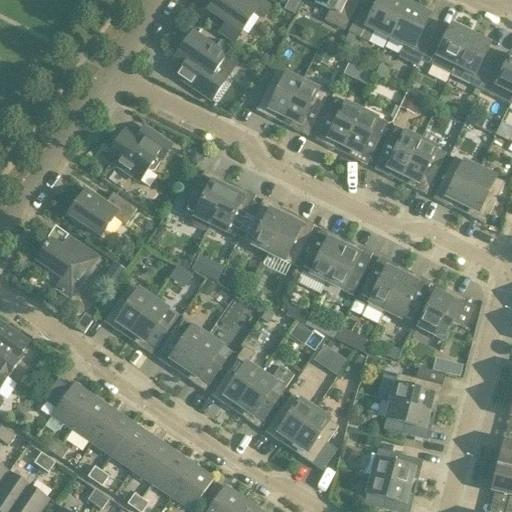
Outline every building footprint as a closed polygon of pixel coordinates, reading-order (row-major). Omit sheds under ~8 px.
[(217,34),(232,45),(254,13),(262,19),(269,9),(256,0),(241,0),(239,3),(234,0),(214,0),(207,11),(224,23),(217,34)] [(347,0),(314,0),(313,3),(329,11),(324,22),(343,31),(356,4),(347,0)] [(396,0),(377,0),(371,12),(361,7),(347,34),(348,34),(354,37),(367,43),(372,32),(387,40),(405,4),(396,0)] [(420,62),(430,41),(420,36),(429,16),(405,4),(387,40),(403,48),(398,58),(417,68),(420,62)] [(450,26),(440,46),(430,41),(420,62),(449,77),(469,36),(450,26)] [(211,102),(225,81),(229,75),(217,67),(224,57),(191,34),(174,59),(198,76),(190,88),(211,102)] [(348,34),(343,44),(349,47),(354,37),(348,34)] [(494,61),(484,56),(489,46),(469,36),(449,77),(479,91),(494,61)] [(328,43),(323,54),(335,60),(340,49),(328,43)] [(313,61),(325,66),(329,58),(317,53),(313,61)] [(511,56),(509,56),(504,66),(494,61),(479,91),(509,106),(511,99),(511,56)] [(373,76),(385,82),(389,74),(387,68),(379,64),(373,76)] [(284,119),(300,85),(275,72),(255,112),(269,119),(272,113),(284,119)] [(300,85),(284,119),(295,125),(292,131),(306,138),(326,98),(300,85)] [(413,116),(420,102),(406,95),(399,109),(413,116)] [(343,148),(359,114),(334,102),(314,141),(328,148),(331,142),(343,148)] [(359,114),(343,148),(354,154),(351,160),(365,167),(385,127),(359,114)] [(402,177),(419,144),(393,131),(373,171),(387,178),(390,172),(402,177)] [(140,144),(124,133),(105,160),(138,182),(146,171),(152,175),(170,147),(148,132),(140,144)] [(419,144),(402,177),(414,183),(411,189),(425,196),(444,156),(419,144)] [(194,148),(189,154),(190,161),(196,166),(204,155),(194,148)] [(461,207),(478,173),(452,160),(432,200),(446,207),(449,201),(461,207)] [(194,217),(192,221),(191,225),(194,228),(201,231),(204,232),(207,230),(226,191),(214,185),(217,179),(203,172),(184,212),(194,217)] [(478,173),(461,207),(473,212),(470,218),(484,225),(503,185),(478,173)] [(180,214),(187,199),(181,196),(184,191),(181,189),(171,210),(180,214)] [(112,194),(105,204),(84,190),(67,216),(100,239),(113,219),(125,226),(136,211),(112,194)] [(207,229),(209,225),(235,237),(255,197),(241,190),(238,197),(226,191),(207,230),(207,229)] [(268,253),(284,220),(273,214),(276,208),(262,201),(242,241),(268,253)] [(284,220),(268,253),(293,266),(313,226),(299,219),(296,225),(284,220)] [(326,282),(343,249),(331,243),(334,237),(320,230),(300,270),(326,282)] [(55,292),(70,303),(99,261),(74,244),(67,254),(49,242),(33,266),(44,274),(46,270),(62,281),(55,292)] [(343,249),(326,282),(352,295),(371,255),(357,248),(354,254),(343,249)] [(362,318),(376,325),(383,310),(384,311),(401,277),(389,272),(392,266),(378,259),(359,298),(369,303),(362,318)] [(113,289),(125,271),(114,263),(101,281),(113,289)] [(216,268),(210,280),(216,282),(221,271),(216,268)] [(234,292),(240,281),(232,277),(226,288),(234,292)] [(401,277),(384,311),(410,324),(430,284),(416,277),(413,283),(401,277)] [(216,288),(207,282),(201,290),(211,296),(216,288)] [(130,334),(152,302),(128,286),(102,324),(115,332),(119,327),(130,334)] [(249,297),(259,302),(263,295),(253,289),(249,297)] [(434,294),(417,327),(443,340),(463,300),(449,294),(446,300),(434,294)] [(236,299),(220,323),(230,330),(246,306),(236,299)] [(152,302),(130,334),(141,341),(137,347),(150,356),(176,318),(152,302)] [(288,306),(281,303),(277,312),(284,315),(288,306)] [(291,308),(286,317),(304,326),(309,317),(291,308)] [(260,320),(267,325),(274,315),(267,310),(260,320)] [(93,320),(85,314),(76,328),(84,334),(93,320)] [(337,331),(309,317),(304,326),(332,340),(337,331)] [(184,371),(206,338),(182,322),(156,360),(169,369),(173,364),(184,371)] [(0,372),(8,378),(22,357),(19,355),(28,342),(0,323),(0,372)] [(312,335),(298,325),(291,337),(305,347),(312,335)] [(206,338),(184,371),(194,378),(191,384),(203,393),(229,355),(206,338)] [(382,349),(370,343),(366,351),(379,357),(382,349)] [(323,347),(313,361),(321,367),(331,352),(323,347)] [(254,355),(244,348),(210,397),(223,406),(227,400),(238,408),(260,375),(246,366),(254,355)] [(396,362),(401,353),(392,349),(387,358),(396,362)] [(358,369),(363,360),(357,356),(352,364),(358,369)] [(462,366),(449,363),(446,375),(459,379),(462,366)] [(293,377),(279,367),(269,382),(260,375),(238,408),(248,415),(244,421),(257,429),(293,377)] [(389,403),(427,413),(430,401),(437,402),(441,387),(396,376),(389,403)] [(43,402),(45,403),(55,410),(70,389),(57,381),(43,402)] [(71,431),(93,398),(73,384),(70,389),(55,410),(50,418),(71,431)] [(291,444),(314,412),(290,396),(264,434),(277,443),(281,437),(291,444)] [(91,445),(113,412),(93,398),(71,431),(91,445)] [(40,411),(50,418),(55,410),(45,403),(40,411)] [(427,413),(389,403),(382,431),(427,443),(431,427),(424,426),(427,413)] [(110,458),(133,425),(113,412),(91,445),(110,458)] [(314,412),(291,444),(302,452),(298,457),(311,466),(337,428),(314,412)] [(349,422),(347,430),(355,432),(357,424),(349,422)] [(130,472),(153,439),(133,425),(110,458),(130,472)] [(7,447),(15,437),(7,432),(0,443),(7,447)] [(150,485),(173,452),(153,439),(130,472),(150,485)] [(54,441),(47,451),(54,456),(61,446),(54,441)] [(496,467),(511,471),(511,444),(502,442),(496,467)] [(61,461),(68,450),(61,446),(54,456),(61,461)] [(370,478),(408,488),(411,475),(418,477),(422,462),(377,450),(370,478)] [(170,499),(192,466),(173,452),(150,485),(170,499)] [(40,454),(33,465),(40,469),(47,459),(40,454)] [(47,474),(54,464),(47,459),(40,469),(47,474)] [(192,466),(170,499),(188,511),(190,511),(213,480),(192,466)] [(511,471),(496,467),(490,492),(508,497),(505,509),(511,510),(511,471)] [(0,468),(0,485),(8,474),(0,468)] [(94,468),(86,478),(93,483),(101,473),(94,468)] [(101,488),(108,478),(101,473),(93,483),(101,488)] [(8,474),(0,485),(0,511),(10,511),(28,487),(8,474)] [(408,488),(370,478),(363,506),(386,511),(408,511),(411,502),(405,501),(408,488)] [(28,487),(10,511),(40,511),(48,501),(28,487)] [(236,511),(244,501),(224,487),(206,511),(236,511)] [(94,491),(87,501),(94,506),(101,496),(94,491)] [(133,495),(126,505),(133,510),(140,500),(133,495)] [(101,511),(108,501),(101,496),(94,506),(101,511)] [(135,511),(142,511),(147,505),(140,500),(133,510),(135,511)] [(259,511),(244,501),(236,511),(259,511)]
